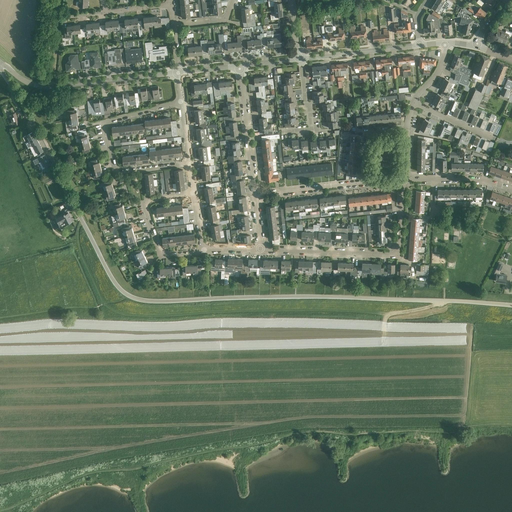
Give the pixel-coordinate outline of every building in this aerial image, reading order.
[(277,0),(268,1),(269,6),(274,6),(274,10),(282,9),(281,3),(278,3),(277,0)] [(436,0),(435,2),(447,9),(450,4),(452,5),(453,3),(448,0),(436,0)] [(492,5),(495,1),(494,0),(486,0),(486,1),(487,1),(485,4),(491,8),(493,5),(492,5)] [(447,9),(435,2),(432,8),(438,11),(442,12),(445,8),(447,10),(447,9)] [(242,15),(250,14),(249,10),(251,10),(251,4),(245,5),(245,8),(241,9),(242,15)] [(480,8),(478,11),(475,8),(474,10),(469,7),(466,5),(465,8),(464,7),(462,9),(470,15),(473,12),(475,14),(478,17),(479,16),(482,18),(486,13),(480,8)] [(457,15),(457,16),(461,17),(459,23),(464,25),(463,29),(462,33),(469,34),(473,20),(469,19),(469,16),(467,14),(464,14),(465,12),(464,10),(461,8),(459,12),(457,15)] [(282,9),(274,10),(275,14),(270,15),(271,20),(279,19),(279,16),(283,16),(282,9)] [(250,18),(250,14),(242,15),(243,21),(247,21),(247,27),(252,27),(253,27),(253,24),(256,23),(255,18),(250,18)] [(430,22),(426,22),(427,28),(423,29),(424,35),(435,34),(435,28),(439,27),(438,18),(431,15),(429,14),(426,20),(430,22)] [(157,19),(157,16),(150,17),(151,25),(154,24),(155,27),(162,27),(161,24),(165,24),(164,18),(161,18),(157,19)] [(148,25),(151,25),(150,17),(144,17),(144,20),(141,21),(142,29),(148,28),(148,25)] [(131,19),(132,31),(142,30),(142,29),(141,21),(138,21),(138,18),(131,19)] [(122,23),(123,32),(123,36),(126,36),(126,32),(132,31),(131,19),(125,20),(125,23),(122,23)] [(112,21),(113,30),(119,29),(120,33),(123,32),(122,23),(119,23),(118,20),(112,21)] [(102,25),(104,35),(107,34),(107,31),(113,30),(112,21),(106,22),(106,25),(102,25)] [(403,32),(411,31),(410,22),(402,23),(402,26),(403,32)] [(84,30),(85,37),(88,36),(94,35),(92,23),(86,24),(87,27),(84,27),(84,30)] [(92,23),(94,35),(94,32),(97,32),(97,34),(100,34),(100,35),(104,35),(102,25),(100,25),(99,23),(92,23)] [(403,32),(402,26),(399,26),(399,23),(394,24),(395,33),(403,32)] [(451,24),(444,25),(445,31),(446,30),(446,34),(452,34),(451,24)] [(68,32),(64,32),(65,39),(71,38),(71,34),(74,33),(73,26),(71,26),(71,25),(68,25),(68,26),(67,26),(68,32)] [(73,26),(74,33),(78,33),(78,37),(84,36),(84,37),(85,37),(84,30),(81,30),(80,25),(73,26)] [(361,31),(358,31),(359,37),(367,36),(366,27),(364,27),(364,25),(360,26),(361,31)] [(336,39),(336,34),(333,34),(332,26),(325,27),(326,32),(327,32),(328,40),(336,39)] [(359,37),(358,31),(355,31),(354,26),(351,27),(351,29),(350,29),(351,38),(359,37)] [(234,42),(235,51),(242,50),(242,47),(245,47),(244,37),(243,33),(243,29),(243,28),(241,28),(241,33),(240,33),(240,35),(237,35),(237,42),(234,42)] [(339,33),(336,34),(336,39),(345,38),(344,29),(342,30),(342,28),(338,28),(339,33)] [(384,34),(381,34),(381,40),(390,39),(389,30),(387,31),(387,29),(383,29),(384,34)] [(381,40),(381,34),(378,35),(377,30),(374,30),(374,32),(372,32),(373,41),(381,40)] [(505,43),(508,36),(510,37),(511,36),(511,33),(511,32),(506,30),(505,30),(504,33),(498,30),(494,39),(505,43)] [(265,45),(263,33),(260,33),(260,35),(257,35),(257,40),(254,40),(255,48),(262,48),(262,45),(265,45)] [(274,34),(267,35),(267,33),(264,33),(263,33),(265,45),(268,44),(268,47),(275,46),(274,34)] [(274,34),(275,46),(282,45),(281,37),(280,33),(274,34)] [(225,49),(224,35),(223,34),(218,35),(219,44),(214,44),(215,53),(222,52),(222,49),(225,49)] [(235,51),(234,42),(231,43),(231,39),(227,39),(227,35),(224,35),(225,49),(228,49),(228,51),(235,51)] [(255,48),(254,40),(250,40),(250,37),(244,37),(245,47),(248,46),(248,49),(255,48)] [(315,48),(315,42),(311,42),(311,37),(307,37),(307,39),(306,40),(307,49),(315,48)] [(315,42),(315,48),(323,47),(322,38),(317,38),(317,42),(315,42)] [(196,55),(202,54),(202,51),(205,51),(204,40),(200,41),(201,46),(195,47),(196,55)] [(208,45),(207,40),(206,40),(204,40),(205,51),(208,51),(209,53),(215,53),(214,44),(208,45)] [(153,50),(152,42),(145,43),(146,58),(150,57),(150,60),(164,59),(164,55),(167,54),(166,46),(159,47),(160,49),(153,50)] [(196,55),(195,47),(188,47),(188,45),(185,45),(186,50),(188,50),(189,56),(196,55)] [(114,56),(108,56),(108,53),(104,54),(106,64),(109,64),(109,65),(116,64),(116,63),(122,63),(121,52),(124,52),(123,48),(120,49),(114,49),(115,53),(114,53),(114,56)] [(129,50),(129,48),(125,49),(127,63),(143,61),(141,49),(129,50)] [(98,52),(96,53),(95,52),(91,52),(92,53),(90,53),(91,59),(85,60),(86,66),(94,65),(94,67),(101,66),(100,57),(98,58),(98,52)] [(69,60),(66,64),(66,70),(71,70),(73,67),(76,69),(80,69),(80,63),(79,63),(78,55),(69,56),(69,60)] [(455,80),(459,82),(459,83),(467,87),(468,87),(470,81),(468,80),(472,70),(462,66),(463,65),(462,64),(460,63),(459,62),(461,58),(455,55),(452,64),(453,64),(451,68),(457,70),(455,73),(458,75),(455,80)] [(476,62),(472,73),(474,73),(473,76),(480,79),(481,76),(483,76),(490,59),(481,55),(478,63),(476,62)] [(406,57),(406,63),(408,63),(409,64),(411,64),(411,62),(414,62),(414,56),(406,57)] [(399,63),(402,63),(403,77),(408,77),(408,76),(407,71),(404,72),(403,68),(407,67),(406,63),(406,57),(398,57),(399,63)] [(384,59),(384,65),(385,70),(388,69),(387,65),(392,64),(392,58),(384,59)] [(425,64),(427,64),(428,58),(420,58),(420,64),(423,64),(423,66),(425,66),(425,64)] [(427,64),(427,69),(426,75),(429,76),(430,67),(431,68),(432,65),(435,65),(436,59),(428,58),(427,64)] [(376,60),(376,66),(377,69),(380,69),(380,67),(382,67),(382,65),(384,65),(384,59),(376,60)] [(370,68),(370,66),(370,61),(362,61),(362,67),(364,67),(364,69),(370,68)] [(340,70),(342,70),(342,71),(347,71),(347,69),(348,69),(347,63),(339,64),(340,70)] [(494,70),(490,80),(499,83),(504,85),(500,94),(507,97),(510,90),(511,90),(511,79),(507,77),(507,79),(503,77),(505,74),(508,66),(500,63),(496,71),(494,70)] [(342,88),(340,74),(340,70),(339,64),(331,65),(332,71),(335,70),(335,76),(337,76),(339,88),(342,88)] [(323,77),(323,73),(327,73),(326,65),(319,66),(320,77),(323,77)] [(318,81),(319,89),(325,88),(325,84),(321,84),(321,83),(320,78),(320,77),(319,66),(312,67),(313,78),(317,78),(317,81),(318,81)] [(287,77),(285,78),(285,84),(292,83),(294,83),(294,80),(296,80),(296,76),(295,76),(295,73),(286,74),(287,77)] [(347,75),(347,84),(352,84),(352,81),(358,81),(358,75),(347,75)] [(264,84),(268,84),(270,84),(271,89),(274,88),(273,79),(267,79),(267,76),(261,77),(263,96),(266,96),(264,84)] [(263,96),(261,77),(254,78),(255,86),(258,85),(259,92),(256,92),(257,97),(263,96)] [(451,78),(450,81),(445,78),(444,80),(442,83),(450,87),(453,82),(457,85),(459,83),(459,82),(455,80),(451,78)] [(227,100),(234,99),(233,97),(230,97),(229,89),(233,88),(232,81),(225,82),(226,89),(226,92),(227,100)] [(224,89),(226,89),(225,82),(219,82),(219,87),(213,88),(214,96),(221,96),(220,90),(224,89)] [(450,87),(442,83),(441,86),(440,89),(448,92),(446,95),(450,96),(454,98),(456,95),(452,93),(454,89),(450,87)] [(477,110),(478,107),(484,93),(487,86),(481,83),(478,90),(475,89),(469,103),(465,101),(463,104),(466,106),(472,108),(476,110),(477,110)] [(201,85),(202,93),(208,92),(208,94),(213,93),(212,87),(207,87),(207,84),(201,85)] [(192,96),(199,96),(198,93),(202,93),(201,85),(194,85),(194,89),(191,89),(192,96)] [(150,92),(151,99),(154,99),(160,99),(159,97),(162,97),(162,91),(159,91),(158,86),(152,87),(153,94),(150,94),(150,92)] [(138,94),(139,101),(148,100),(147,99),(150,98),(150,99),(151,99),(150,92),(147,93),(146,88),(140,88),(141,93),(138,94)] [(292,89),(284,90),(284,96),(286,96),(287,99),(285,99),(295,98),(295,95),(296,95),(295,91),(293,92),(292,89)] [(321,95),(321,91),(312,92),(313,95),(312,95),(312,99),(315,99),(315,101),(320,101),(324,100),(323,94),(321,95)] [(127,104),(127,105),(130,105),(136,104),(136,107),(139,107),(139,101),(138,94),(138,93),(135,93),(135,92),(129,93),(129,98),(126,98),(127,104)] [(118,106),(124,106),(124,108),(127,108),(127,105),(127,104),(126,98),(123,98),(123,93),(117,94),(118,99),(115,99),(116,107),(118,106)] [(450,96),(446,95),(444,93),(443,96),(438,94),(437,96),(436,95),(435,98),(443,103),(445,100),(447,101),(448,99),(453,101),(454,98),(450,96)] [(263,96),(257,97),(257,101),(256,101),(256,103),(257,103),(258,106),(265,105),(268,105),(268,102),(265,102),(264,99),(266,99),(265,96),(266,96),(263,96)] [(106,102),(103,102),(104,111),(113,110),(113,109),(116,108),(116,107),(115,99),(112,100),(111,98),(105,99),(106,102)] [(295,98),(285,99),(285,102),(286,109),(294,108),(294,105),(297,105),(296,101),(295,98)] [(444,109),(446,104),(443,103),(435,98),(433,101),(434,102),(433,104),(437,106),(436,109),(441,111),(442,109),(444,109)] [(459,113),(461,109),(455,107),(457,102),(457,101),(458,99),(455,98),(452,105),(451,105),(450,109),(453,111),(452,114),(457,117),(459,113)] [(100,103),(99,99),(94,100),(94,102),(91,102),(91,101),(87,102),(88,108),(91,107),(92,114),(95,114),(95,112),(104,111),(103,102),(100,103)] [(223,111),(235,109),(234,99),(227,100),(228,103),(227,104),(227,107),(223,107),(223,111)] [(324,100),(320,101),(321,104),(320,104),(320,107),(323,107),(323,110),(324,110),(332,109),(331,106),(334,106),(333,101),(332,101),(332,100),(329,100),(324,100)] [(464,111),(466,106),(463,104),(461,109),(459,113),(462,115),(461,118),(467,121),(468,117),(470,113),(464,111)] [(266,112),(265,105),(258,106),(258,113),(261,112),(262,115),(272,114),(272,112),(271,112),(271,111),(266,112)] [(195,116),(203,115),(203,112),(204,112),(204,106),(197,107),(198,110),(194,111),(195,116)] [(295,110),(294,108),(286,109),(286,114),(284,114),(283,115),(284,118),(295,117),(297,117),(297,113),(298,113),(297,110),(295,110)] [(476,110),(472,108),(470,113),(468,117),(471,119),(470,122),(476,125),(477,121),(479,117),(473,115),(476,110)] [(71,119),(78,118),(77,111),(75,112),(74,109),(62,111),(63,117),(68,116),(68,118),(71,118),(71,119)] [(236,116),(235,109),(223,111),(224,114),(228,113),(228,116),(223,117),(221,118),(222,120),(233,119),(233,116),(236,116)] [(332,109),(324,110),(324,113),(324,116),(327,116),(327,118),(326,119),(338,118),(338,111),(333,112),(333,109),(332,109)] [(482,110),(481,113),(479,117),(477,121),(481,123),(479,126),(485,129),(487,125),(486,125),(488,121),(483,119),(485,113),(486,111),(483,109),(482,110)] [(492,123),(494,117),(495,115),(492,113),(488,121),(486,125),(487,125),(490,126),(488,130),(494,133),(496,129),(500,131),(502,127),(492,123)] [(272,114),(262,115),(262,118),(259,119),(260,125),(267,124),(267,118),(272,118),(271,114),(272,114)] [(203,115),(195,116),(196,123),(199,123),(199,126),(206,125),(205,119),(203,119),(203,115)] [(296,119),(295,117),(284,118),(287,118),(287,123),(284,124),(285,127),(298,126),(298,123),(299,122),(298,119),(296,119)] [(70,131),(67,132),(67,133),(80,130),(79,124),(78,118),(71,119),(72,119),(69,120),(70,131)] [(338,118),(326,119),(326,122),(326,125),(328,125),(329,128),(337,127),(337,121),(339,121),(338,118)] [(233,119),(222,120),(224,120),(224,123),(225,123),(226,129),(237,128),(237,122),(234,122),(233,119)] [(436,125),(438,122),(431,119),(430,121),(425,119),(424,121),(423,121),(422,124),(432,129),(431,128),(433,123),(436,125)] [(267,124),(260,125),(260,127),(259,128),(259,131),(261,131),(261,132),(264,131),(264,134),(273,133),(273,130),(272,130),(271,124),(267,124)] [(420,129),(425,131),(423,134),(429,135),(430,134),(432,129),(422,124),(420,127),(421,127),(420,129)] [(452,130),(453,126),(448,124),(446,127),(442,126),(441,130),(439,135),(442,137),(444,131),(450,134),(452,130)] [(196,129),(197,135),(208,134),(207,125),(206,125),(199,126),(200,129),(196,129)] [(238,134),(237,128),(226,129),(226,133),(230,132),(231,135),(225,136),(226,136),(224,136),(225,139),(236,138),(235,135),(238,134)] [(452,130),(450,134),(448,139),(451,140),(454,135),(459,138),(461,134),(463,130),(457,128),(455,131),(452,130)] [(470,138),(472,134),(466,131),(464,135),(461,134),(459,138),(457,143),(461,144),(463,139),(468,142),(470,138)] [(34,144),(39,142),(33,132),(23,137),(28,148),(30,147),(34,145),(34,144)] [(83,142),(83,143),(89,141),(87,135),(85,136),(85,133),(78,135),(80,143),(83,142)] [(208,134),(197,135),(198,142),(201,141),(202,144),(212,143),(211,140),(209,140),(208,134)] [(275,145),(274,139),(279,138),(279,134),(265,136),(266,140),(261,140),(261,141),(260,141),(261,143),(261,144),(262,144),(262,146),(275,145)] [(470,138),(468,142),(466,147),(470,148),(472,143),(478,146),(479,142),(481,138),(475,135),(473,139),(470,138)] [(295,140),(295,137),(291,137),(291,138),(288,139),(289,147),(292,147),(293,149),(295,148),(295,151),(299,151),(299,150),(299,148),(298,139),(295,140)] [(326,140),(326,146),(329,146),(330,148),(336,148),(335,139),(332,139),(332,137),(328,137),(328,138),(325,138),(325,140),(326,140)] [(436,139),(433,139),(433,138),(424,137),(424,139),(418,139),(418,146),(425,146),(425,142),(427,142),(433,142),(433,146),(436,146),(436,139)] [(299,148),(299,150),(302,150),(302,149),(308,149),(308,148),(307,140),(305,140),(304,138),(301,138),(301,139),(298,139),(299,148)] [(317,141),(318,150),(321,150),(320,149),(322,149),(323,152),(327,152),(326,146),(326,140),(325,140),(323,140),(323,138),(319,138),(319,139),(316,139),(316,141),(317,141)] [(236,142),(236,139),(226,140),(225,140),(225,144),(229,143),(230,149),(240,148),(239,142),(236,142)] [(307,140),(308,148),(311,148),(311,150),(313,150),(314,153),(317,153),(317,150),(318,150),(317,141),(316,141),(314,141),(314,139),(310,139),(310,140),(307,140)] [(489,146),(490,142),(484,139),(483,143),(479,142),(478,146),(476,150),(479,152),(481,147),(487,150),(487,149),(491,151),(493,147),(489,146)] [(83,143),(83,144),(80,145),(83,153),(90,151),(89,148),(91,147),(89,141),(83,143)] [(34,145),(30,147),(35,156),(38,154),(43,151),(39,142),(34,144),(34,145)] [(212,143),(202,144),(202,147),(199,148),(199,154),(210,153),(210,147),(212,146),(212,143)] [(275,145),(262,146),(263,153),(274,152),(273,145),(275,145)] [(240,148),(230,149),(230,150),(228,150),(229,153),(231,153),(232,156),(228,156),(228,157),(227,157),(227,159),(238,158),(238,155),(241,155),(241,154),(241,151),(240,151),(240,148)] [(210,153),(199,154),(200,160),(204,160),(204,163),(214,162),(213,159),(211,159),(210,153)] [(446,170),(446,160),(446,158),(442,158),(442,154),(437,154),(437,161),(440,161),(440,170),(446,170)] [(37,156),(38,158),(33,160),(34,160),(35,164),(40,162),(41,165),(42,164),(44,168),(50,165),(45,155),(41,157),(40,155),(37,156)] [(238,158),(227,159),(227,160),(228,159),(229,163),(234,162),(234,165),(232,165),(232,168),(230,169),(242,167),(241,161),(238,161),(238,158)] [(97,162),(97,159),(90,161),(92,169),(95,168),(95,169),(101,167),(100,161),(97,162)] [(214,162),(204,163),(204,166),(201,166),(202,173),(212,172),(212,169),(210,169),(209,166),(214,165),(214,162)] [(324,164),(317,165),(318,176),(325,175),(324,164)] [(332,164),(324,164),(325,175),(333,174),(332,164)] [(317,165),(309,166),(310,177),(318,176),(317,165)] [(309,166),(302,167),(303,177),(310,177),(309,166)] [(348,166),(345,166),(345,169),(348,169),(348,173),(346,172),(346,176),(352,176),(352,173),(356,174),(356,167),(348,166)] [(495,175),(497,168),(491,166),(489,173),(495,175)] [(95,169),(95,170),(92,170),(94,179),(101,177),(101,174),(103,173),(101,167),(95,169)] [(242,167),(230,169),(230,172),(235,171),(235,174),(230,175),(230,178),(241,177),(240,174),(243,174),(242,167)] [(302,167),(294,168),(296,178),(303,177),(302,167)] [(296,178),(294,168),(287,169),(288,179),(296,178)] [(497,168),(495,175),(501,177),(503,170),(497,168)] [(503,170),(501,177),(507,179),(509,172),(503,170)] [(265,172),(264,172),(265,182),(274,181),(274,180),(278,180),(278,174),(273,175),(273,172),(274,172),(273,171),(265,172)] [(241,177),(230,178),(231,182),(236,181),(236,184),(232,184),(233,187),(235,187),(244,186),(244,180),(241,180),(241,177)] [(108,190),(114,188),(112,182),(113,182),(112,179),(102,183),(104,190),(107,189),(108,190)] [(213,191),(212,188),(220,186),(219,182),(206,184),(207,188),(204,189),(205,195),(213,193),(213,194),(217,193),(217,190),(213,191)] [(108,190),(108,192),(105,192),(107,197),(108,200),(116,197),(115,194),(116,194),(114,188),(108,190)] [(496,200),(498,194),(492,192),(492,193),(487,192),(486,197),(494,199),(492,204),(486,202),(485,205),(494,208),(495,205),(496,200)] [(214,200),(213,194),(213,193),(205,195),(206,201),(209,201),(210,204),(223,201),(224,201),(224,197),(215,199),(214,200)] [(380,194),(381,202),(388,202),(388,201),(391,201),(390,193),(387,194),(380,194)] [(504,196),(502,202),(505,203),(504,207),(507,208),(508,204),(510,198),(504,196)] [(223,201),(210,204),(210,207),(207,207),(208,214),(216,212),(215,206),(217,206),(222,205),(222,204),(223,204),(223,201)] [(118,211),(118,213),(124,211),(123,205),(120,205),(119,202),(113,205),(115,212),(118,211)] [(229,215),(241,213),(241,210),(247,209),(246,203),(239,204),(240,210),(228,211),(229,215)] [(118,213),(118,214),(111,216),(114,227),(128,222),(124,211),(118,213)] [(216,212),(208,214),(209,220),(213,219),(213,222),(220,221),(221,221),(221,218),(219,219),(219,218),(217,218),(216,212)] [(64,214),(56,218),(61,228),(67,226),(66,224),(72,221),(68,213),(65,214),(65,213),(64,213),(64,214)] [(241,213),(229,215),(234,214),(234,216),(235,216),(235,218),(240,217),(241,220),(238,220),(238,223),(249,222),(248,215),(242,216),(241,213)] [(220,221),(213,222),(214,225),(210,226),(212,232),(220,231),(222,230),(221,224),(220,224),(220,221)] [(358,229),(358,242),(364,242),(365,233),(367,233),(366,223),(365,223),(365,221),(363,221),(363,223),(363,231),(359,230),(359,229),(358,229)] [(129,228),(128,222),(114,227),(119,225),(120,228),(115,229),(118,237),(127,234),(128,235),(134,234),(132,228),(129,228)] [(249,222),(238,223),(239,226),(239,229),(237,230),(231,231),(232,234),(237,233),(244,232),(243,229),(250,228),(249,222)] [(317,225),(316,231),(319,231),(318,241),(324,241),(325,228),(320,228),(320,223),(317,223),(317,225)] [(336,228),(337,223),(333,223),(333,225),(333,232),(336,232),(336,233),(335,241),(341,241),(342,228),(336,228)] [(308,228),(308,240),(314,240),(314,231),(316,231),(317,225),(313,225),(313,229),(308,228)] [(325,228),(324,241),(330,241),(331,233),(330,233),(330,232),(333,232),(333,225),(331,225),(330,225),(330,228),(325,227),(325,228)] [(347,226),(347,228),(342,228),(341,241),(347,242),(348,232),(350,233),(350,226),(347,226)] [(358,242),(358,229),(353,229),(353,226),(350,226),(350,233),(352,233),(352,242),(358,242)] [(220,231),(212,232),(213,239),(224,237),(223,230),(222,230),(220,231)] [(279,235),(278,235),(277,231),(269,232),(270,239),(272,239),(273,243),(280,242),(279,235)] [(244,232),(237,233),(238,236),(239,236),(240,240),(240,242),(243,242),(251,241),(251,238),(252,238),(251,236),(250,235),(244,236),(244,232)] [(134,234),(128,235),(128,237),(125,238),(128,249),(137,245),(134,234)] [(387,235),(379,236),(379,242),(377,242),(377,246),(384,245),(384,242),(387,242),(387,235)] [(170,245),(169,237),(162,238),(163,239),(160,240),(161,245),(163,244),(163,246),(170,245)] [(139,248),(132,252),(136,260),(145,256),(142,250),(140,251),(139,248)] [(140,268),(148,264),(147,262),(147,261),(145,256),(136,260),(140,268)] [(215,267),(219,267),(219,271),(225,271),(225,273),(225,261),(222,261),(222,260),(215,259),(215,262),(211,262),(211,271),(215,271),(215,267)] [(235,267),(235,260),(235,259),(228,259),(228,262),(225,262),(225,261),(225,273),(225,274),(229,274),(229,273),(229,267),(235,267)] [(244,278),(245,263),(242,263),(242,259),(235,259),(235,260),(235,267),(235,270),(241,271),(240,278),(244,278)] [(257,267),(257,260),(249,259),(249,263),(245,263),(244,278),(245,278),(245,274),(246,274),(246,271),(250,271),(250,267),(257,267)] [(260,268),(260,274),(260,271),(271,271),(271,260),(270,260),(264,260),(264,262),(260,262),(260,268)] [(271,260),(271,271),(281,271),(281,269),(281,266),(278,265),(278,261),(271,260)] [(281,266),(281,269),(290,270),(291,261),(281,261),(281,266)] [(305,269),(306,262),(299,261),(298,266),(295,266),(294,272),(300,273),(300,269),(305,269)] [(317,267),(312,267),(313,262),(306,262),(305,269),(305,272),(316,273),(316,267),(317,267)] [(331,270),(331,262),(321,262),(321,267),(317,267),(317,274),(322,274),(322,272),(325,272),(325,273),(326,274),(330,274),(331,273),(331,270)] [(345,270),(345,263),(338,263),(338,270),(333,270),(333,274),(333,278),(336,278),(336,275),(340,275),(340,270),(345,270)] [(345,263),(345,270),(351,271),(351,275),(358,275),(358,268),(354,267),(354,271),(353,271),(353,263),(345,263)] [(358,268),(358,275),(362,275),(362,271),(371,272),(371,264),(362,263),(362,268),(358,268)] [(507,275),(500,274),(500,271),(501,271),(503,265),(498,263),(496,269),(494,273),(497,274),(496,276),(495,281),(506,283),(506,278),(507,275)] [(192,265),(192,273),(193,273),(193,274),(201,274),(201,269),(206,269),(206,264),(198,264),(192,265)] [(384,278),(385,268),(380,268),(380,264),(371,264),(371,272),(380,272),(380,276),(382,276),(382,280),(384,280),(384,278)] [(388,268),(385,268),(384,278),(387,278),(387,276),(394,277),(394,272),(395,265),(388,264),(388,268)] [(428,275),(428,265),(425,265),(425,264),(416,264),(416,265),(415,268),(416,268),(416,270),(416,274),(424,275),(424,274),(428,275)] [(192,273),(192,265),(183,265),(183,274),(191,274),(191,273),(192,273)] [(400,265),(400,269),(397,269),(397,277),(407,277),(407,275),(410,275),(410,270),(408,270),(409,265),(400,265)] [(154,277),(157,277),(164,277),(165,277),(165,273),(166,273),(166,267),(157,267),(157,269),(154,269),(154,277)] [(166,267),(166,273),(167,273),(168,276),(176,276),(175,268),(172,268),(172,267),(166,267)]
